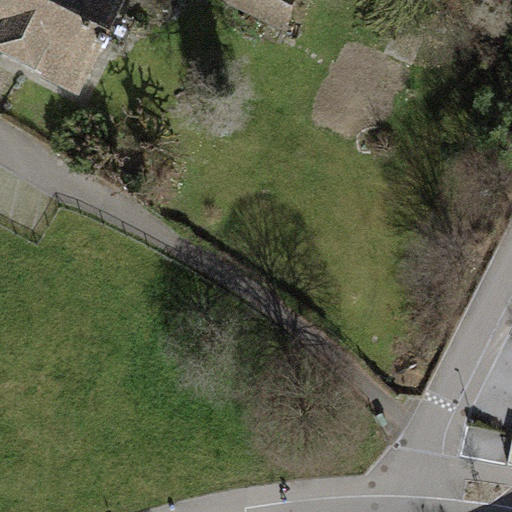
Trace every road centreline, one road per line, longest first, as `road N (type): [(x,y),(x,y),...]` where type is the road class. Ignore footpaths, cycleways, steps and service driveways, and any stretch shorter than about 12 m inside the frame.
road 1 (unclassified): [(423,439),(333,356),(206,262),(0,143)]
road 2 (residential): [(511,268),(423,439)]
